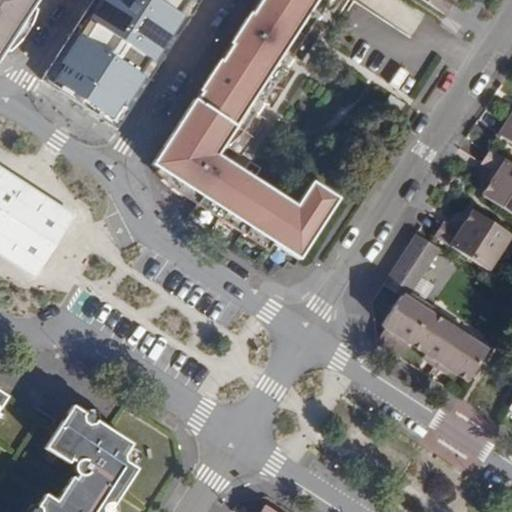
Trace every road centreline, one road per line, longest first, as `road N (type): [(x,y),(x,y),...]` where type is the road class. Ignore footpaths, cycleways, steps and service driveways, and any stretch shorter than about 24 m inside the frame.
road 1 (residential): [(302,337),(511,13)]
road 2 (residential): [(0,324),(19,333),(76,334),(236,437)]
road 3 (residential): [(302,337),(146,233),(108,169)]
road 4 (residential): [(511,469),(302,337)]
road 5 (residential): [(108,169),(228,0)]
road 6 (residential): [(236,437),(348,511)]
road 7 (residential): [(108,169),(6,102)]
road 8 (residential): [(70,0),(6,102)]
